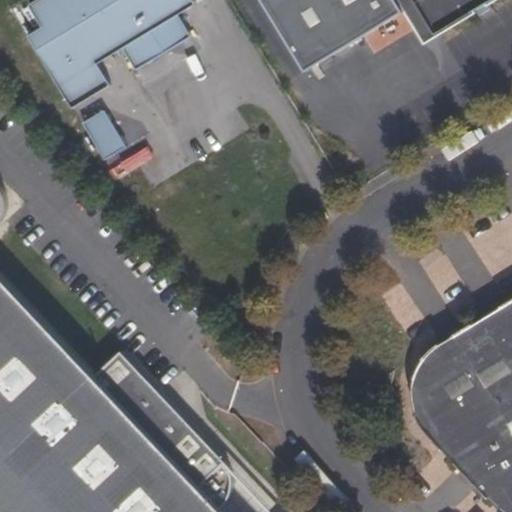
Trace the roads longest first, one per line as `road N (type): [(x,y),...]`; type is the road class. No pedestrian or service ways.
road 1 (unclassified): [(511,162),(329,279),(306,357),(309,429),(390,511)]
road 2 (unknown): [(308,390),(271,388),(212,365),(0,119)]
